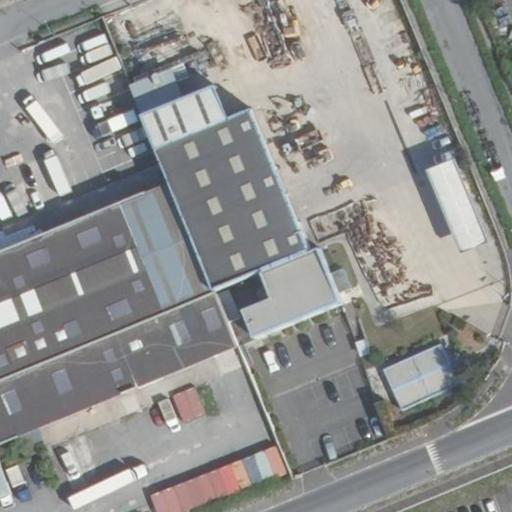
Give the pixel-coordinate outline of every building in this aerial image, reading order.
[(173,186),(216,292),(239,347),(257,339),(344,304),(322,250),(311,253),(252,111),(158,150),(165,167),(173,186)] [(449,160),(425,169),(441,209),(449,206),(447,201),(457,197),(474,240),(479,238),(449,160)] [(0,447),(19,440),(241,352),(239,347),(216,292),(173,186),(0,254),(0,447)] [(458,250),(481,241),(465,197),(441,205),(458,250)] [(381,367),(399,408),(456,384),(438,343),(381,367)]
